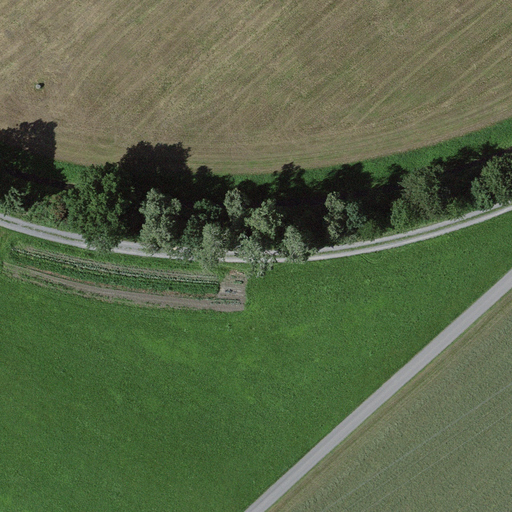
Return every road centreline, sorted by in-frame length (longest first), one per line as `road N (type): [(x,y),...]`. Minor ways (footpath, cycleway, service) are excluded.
road 1 (track): [(511,207),(379,247),(271,259),(129,249),(0,218)]
road 2 (track): [(511,277),(255,511)]
